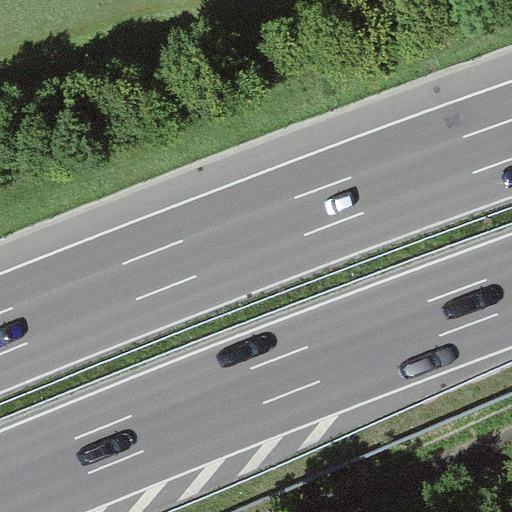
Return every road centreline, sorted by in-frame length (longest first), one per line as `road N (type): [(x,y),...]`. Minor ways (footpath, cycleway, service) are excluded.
road 1 (motorway): [(0,487),(511,292)]
road 2 (motorway): [(511,143),(0,337)]
